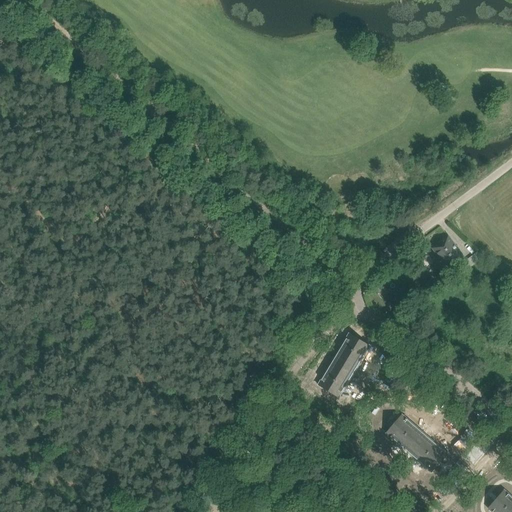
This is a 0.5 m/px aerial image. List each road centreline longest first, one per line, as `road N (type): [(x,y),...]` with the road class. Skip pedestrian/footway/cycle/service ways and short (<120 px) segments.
road 1 (track): [(357,287),(48,18),(15,0)]
road 2 (unclassified): [(511,426),(401,330),(355,310),(364,274),(511,163)]
